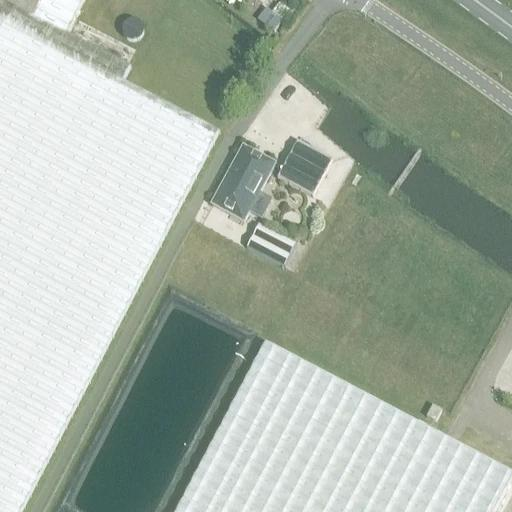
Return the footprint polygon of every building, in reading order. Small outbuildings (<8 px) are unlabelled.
[(0,0),(0,5),(65,39),(85,0),(0,0)] [(0,511),(18,511),(40,472),(108,343),(214,143),(217,137),(122,87),(129,72),(65,39),(0,5),(0,511)] [(248,141),(212,207),(243,224),(278,158),(248,141)] [(330,164),(297,146),(278,180),(311,198),(330,164)] [(246,252),(283,271),(295,247),(258,228),(253,240),(246,252)] [(495,511),(511,480),(511,477),(265,347),(177,511),(495,511)]
